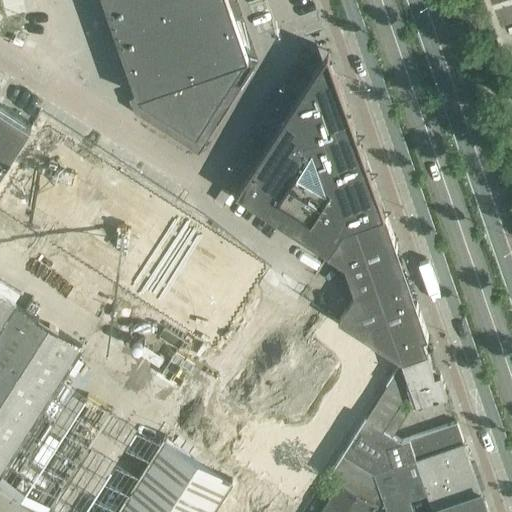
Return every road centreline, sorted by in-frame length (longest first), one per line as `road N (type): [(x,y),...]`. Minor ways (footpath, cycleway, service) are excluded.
road 1 (secondary): [(348,0),(511,481)]
road 2 (secondary): [(511,280),(414,0)]
road 3 (unclassified): [(203,180),(0,50)]
